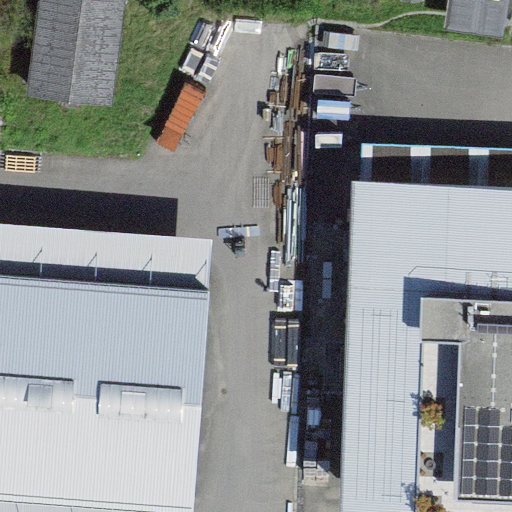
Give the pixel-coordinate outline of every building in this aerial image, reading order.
[(127,0),(38,0),(28,90),(115,101),(127,0)] [(511,141),(364,135),(363,163),(511,169),(511,141)] [(354,163),(341,492),(511,499),(511,169),(363,163),(354,163)] [(0,210),(0,257),(212,273),(216,227),(0,210)] [(0,484),(195,499),(212,273),(0,257),(0,484)] [(193,511),(195,499),(0,484),(0,511),(193,511)]
